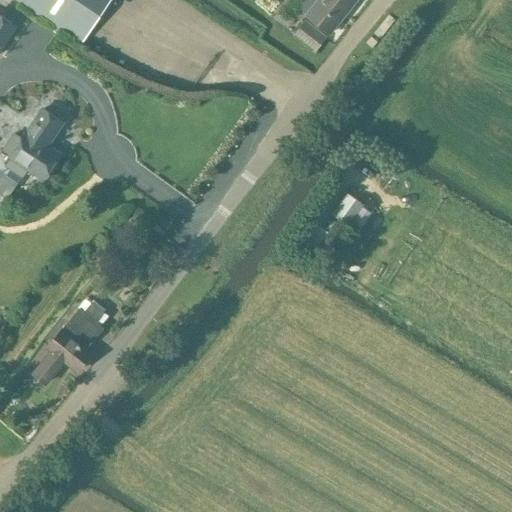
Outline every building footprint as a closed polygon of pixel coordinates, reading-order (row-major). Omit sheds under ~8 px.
[(16,0),(81,43),(109,0),(16,0)] [(304,0),(299,7),(307,14),(318,0),(304,0)] [(318,0),(307,14),(305,17),(327,34),(354,0),(318,0)] [(0,51),(17,26),(0,14),(0,51)] [(314,52),(325,38),(304,22),(293,36),(314,52)] [(22,178),(28,170),(42,180),(60,155),(47,147),(63,124),(43,110),(23,139),(13,132),(2,150),(11,156),(10,157),(11,158),(5,167),(22,178)] [(348,226),(364,205),(347,193),(332,214),(348,226)] [(313,222),(302,238),(323,254),(335,237),(313,222)] [(52,350),(33,373),(45,383),(63,360),(76,370),(90,353),(85,349),(103,327),(95,321),(103,312),(91,302),(83,311),(79,307),(47,346),(52,350)]
